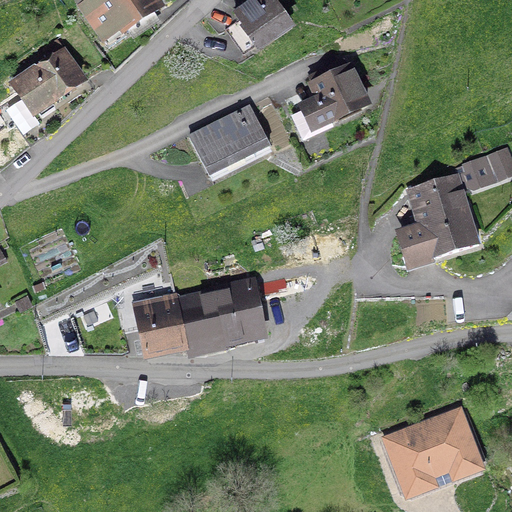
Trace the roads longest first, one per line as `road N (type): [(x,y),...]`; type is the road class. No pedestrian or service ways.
road 1 (residential): [(511,334),(278,372),(0,368)]
road 2 (residential): [(0,195),(205,0)]
